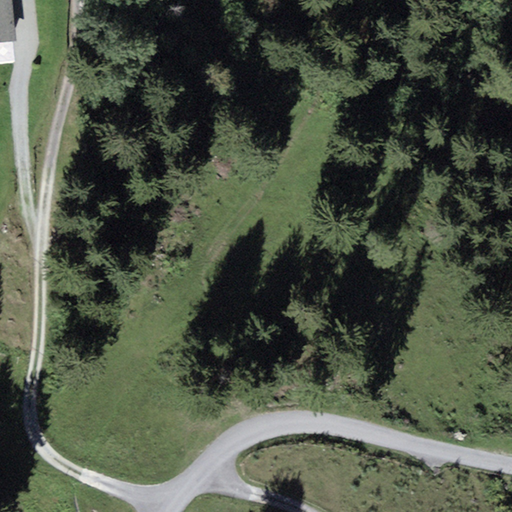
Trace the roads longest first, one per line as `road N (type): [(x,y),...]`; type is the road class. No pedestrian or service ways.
road 1 (track): [(171,507),(69,468),(32,424),(48,171),(87,0)]
road 2 (unclassified): [(511,461),(318,422),(272,424),(228,447),(168,511)]
